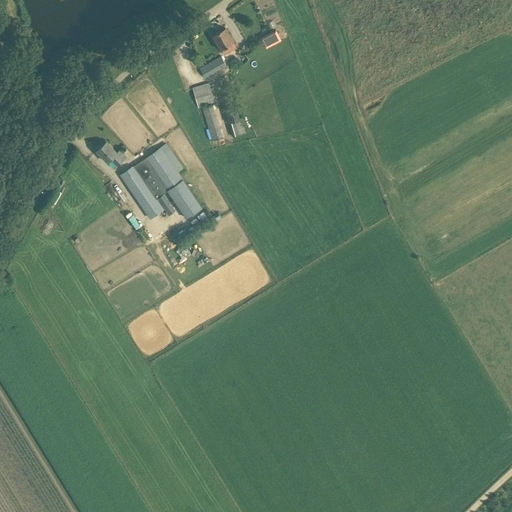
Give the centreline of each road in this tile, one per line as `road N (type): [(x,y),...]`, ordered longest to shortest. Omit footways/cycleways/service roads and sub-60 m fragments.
road 1 (unclassified): [(66,142),(137,62),(227,0)]
road 2 (unclassified): [(0,264),(66,142)]
